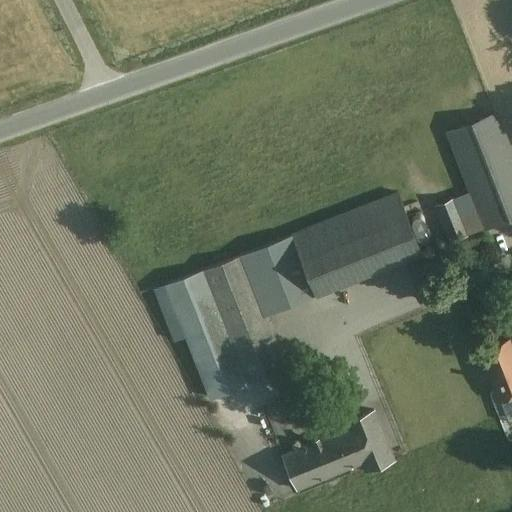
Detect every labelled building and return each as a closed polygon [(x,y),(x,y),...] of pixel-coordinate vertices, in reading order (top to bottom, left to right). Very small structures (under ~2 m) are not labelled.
[(511,216),(511,160),(493,112),(447,130),(471,190),(485,227),(511,216)] [(319,286),(421,242),(394,181),(293,225),(319,286)] [(471,190),(452,198),(467,234),(485,227),(471,190)] [(467,234),(452,198),(434,205),(449,241),(467,234)] [(251,315),(319,286),(293,225),(169,277),(216,386),(272,362),(251,315)] [(511,349),(508,339),(480,350),(499,400),(511,394),(511,349)] [(383,446),(364,403),(282,438),(300,481),(383,446)]
